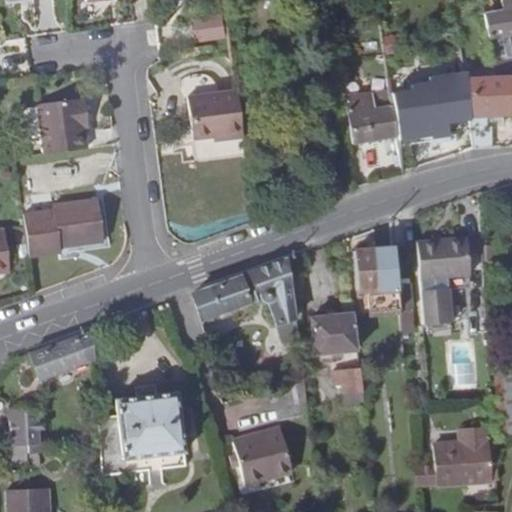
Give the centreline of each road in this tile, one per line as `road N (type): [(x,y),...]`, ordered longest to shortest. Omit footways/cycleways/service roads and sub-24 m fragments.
road 1 (tertiary): [(150,284),(435,181),(511,166)]
road 2 (residential): [(150,284),(117,48),(40,56)]
road 3 (tertiary): [(0,337),(150,284)]
